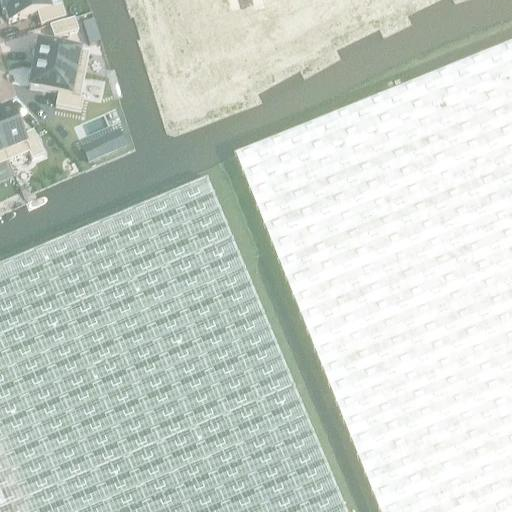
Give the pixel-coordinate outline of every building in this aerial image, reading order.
[(6,0),(0,2),(0,8),(2,15),(4,14),(8,25),(36,16),(40,27),(64,20),(64,19),(60,7),(53,10),(49,0),(6,0)] [(177,0),(179,5),(164,10),(168,24),(184,19),(191,17),(187,3),(194,0),(177,0)] [(282,0),(286,11),(271,15),(276,31),(279,38),(293,34),(288,19),(311,11),(307,0),(282,0)] [(307,0),(311,11),(334,4),(339,19),(353,15),(348,0),(307,0)] [(348,0),(353,15),(368,10),(364,0),(348,0)] [(73,21),(49,29),(53,41),(77,33),(73,21)] [(224,25),(185,37),(193,59),(231,48),(224,25)] [(259,40),(245,45),(249,60),(252,68),(266,63),(259,40)] [(33,46),(31,56),(34,57),(32,67),(84,77),(88,54),(60,49),(37,44),(36,47),(33,46)] [(511,511),(511,46),(304,131),(237,158),(301,318),(379,511),(511,511)] [(27,77),(25,87),(28,88),(28,91),(57,96),(55,108),(80,113),(83,100),(80,100),(80,99),(84,77),(32,67),(30,78),(27,77)] [(0,148),(7,165),(9,164),(28,156),(31,162),(43,157),(32,133),(21,138),(8,109),(0,112),(0,148)] [(342,511),(205,183),(0,268),(0,511),(342,511)]
